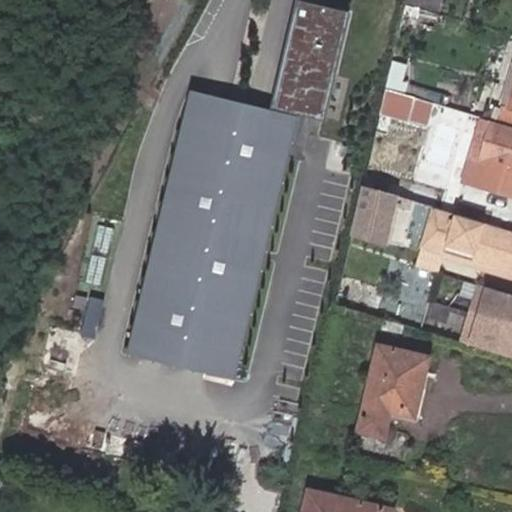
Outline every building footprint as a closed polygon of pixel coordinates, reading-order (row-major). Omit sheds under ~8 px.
[(349,11),(301,0),(297,0),(273,105),(190,86),(126,354),(235,380),(298,116),(323,122),(349,11)] [(422,0),(421,5),(440,10),(442,0),(422,0)] [(511,86),(506,107),(498,105),(495,118),(511,123),(511,59),(511,60),(511,86)] [(511,60),(498,105),(506,107),(511,86),(511,60)] [(511,128),(478,119),(474,133),(485,136),(478,160),(511,169),(511,128)] [(464,166),(511,180),(511,169),(478,160),(485,136),(474,133),(464,166)] [(413,201),(362,185),(350,235),(387,246),(396,205),(411,210),(413,201)] [(511,230),(433,208),(416,267),(438,273),(444,254),(446,245),(511,263),(511,230)] [(511,263),(446,245),(444,254),(511,273),(511,263)] [(511,293),(475,283),(455,340),(511,356),(511,293)] [(410,385),(416,386),(424,354),(374,341),(355,420),(380,426),(384,408),(386,401),(405,404),(410,385)] [(410,414),(416,386),(410,385),(405,404),(386,401),(384,408),(410,414)] [(398,511),(308,488),(302,511),(398,511)]
